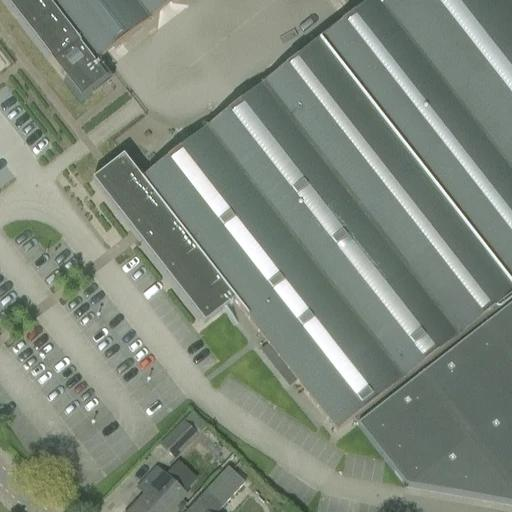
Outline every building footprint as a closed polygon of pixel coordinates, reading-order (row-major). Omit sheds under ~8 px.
[(99,73),(94,67),(179,0),(2,0),(54,66),(53,66),(81,101),(90,94),(93,97),(102,90),(99,87),(109,79),(102,70),(99,73)] [(205,327),(235,303),(338,434),(353,423),(511,299),(511,0),(373,0),(140,181),(121,158),(91,181),(205,327)] [(255,3),(221,27),(233,44),(267,20),(255,3)] [(511,299),(353,423),(405,489),(511,508),(511,299)] [(158,447),(173,461),(174,462),(175,461),(198,438),(207,429),(201,424),(193,415),(191,413),(181,423),(158,447)] [(143,495),(127,511),(174,511),(187,498),(184,495),(164,477),(161,474),(155,468),(136,489),(143,495)] [(189,511),(220,511),(245,485),(228,470),(189,511)]
